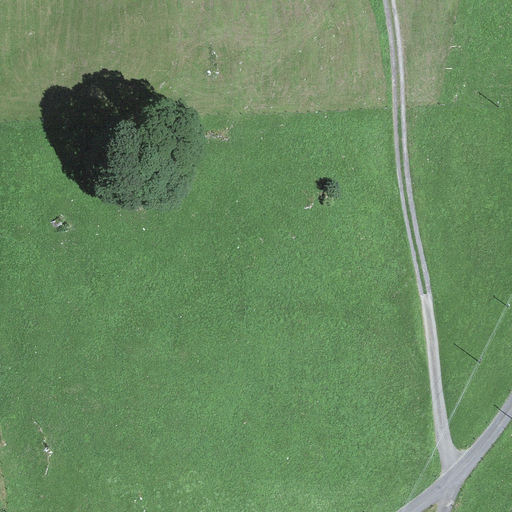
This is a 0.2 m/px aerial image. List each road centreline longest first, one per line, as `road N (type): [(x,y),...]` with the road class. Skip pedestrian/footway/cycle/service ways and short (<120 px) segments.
road 1 (track): [(449,481),(399,138),(389,0)]
road 2 (unclassified): [(406,511),(468,462),(511,405)]
